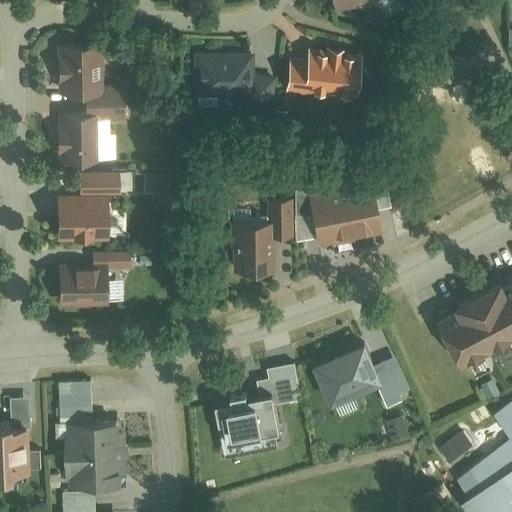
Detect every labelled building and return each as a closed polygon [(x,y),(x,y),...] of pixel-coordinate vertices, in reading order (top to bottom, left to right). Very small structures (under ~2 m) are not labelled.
[(102,43),(56,43),(56,88),(102,89),(102,43)] [(304,56),(287,54),(284,87),(302,89),(356,95),(361,50),(305,44),(304,56)] [(245,50),(189,50),(189,100),(248,100),(248,117),(267,117),(266,72),(246,72),(245,50)] [(93,112),(56,112),(56,157),(98,157),(98,118),(122,118),(122,93),(93,93),(93,112)] [(172,110),(153,114),(156,127),(176,123),(172,110)] [(167,168),(144,168),(144,189),(167,189),(167,168)] [(81,204),(52,205),(53,238),(113,237),(112,198),(128,198),(127,170),(80,171),(81,204)] [(374,182),(309,201),(321,243),(387,223),(374,182)] [(263,221),(235,222),(236,273),(275,272),(274,237),(288,237),(287,196),(262,196),(263,221)] [(149,249),(140,249),(141,262),(149,261),(149,249)] [(93,266),(57,267),(58,300),(106,299),(106,267),(127,267),(127,250),(93,250),(93,266)] [(457,307),(441,315),(469,371),(511,349),(511,280),(500,287),(494,274),(451,296),(457,307)] [(363,333),(311,355),(327,394),(376,375),(380,373),(373,357),(363,333)] [(393,349),(373,357),(380,373),(376,375),(386,399),(401,393),(398,386),(407,382),(393,349)] [(66,417),(92,416),(91,376),(58,378),(60,417),(66,417)] [(280,428),(270,376),(257,378),(260,393),(248,396),(247,390),(230,394),(231,398),(215,401),(225,453),(278,443),(275,429),(280,428)] [(465,511),(511,511),(511,393),(493,408),(509,430),(452,472),(463,487),(453,493),(465,511)] [(401,410),(384,416),(390,435),(407,430),(401,410)] [(92,416),(66,417),(67,482),(94,481),(123,481),(122,415),(92,416)] [(24,422),(0,422),(0,469),(25,469),(24,422)] [(471,439),(460,426),(437,445),(447,458),(471,439)] [(95,509),(94,481),(67,482),(62,482),(63,510),(95,509)]
